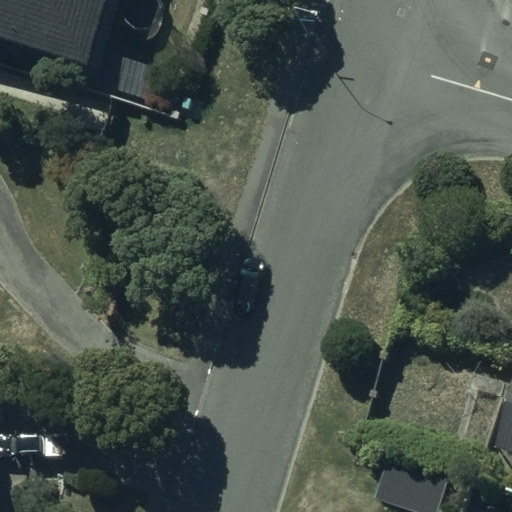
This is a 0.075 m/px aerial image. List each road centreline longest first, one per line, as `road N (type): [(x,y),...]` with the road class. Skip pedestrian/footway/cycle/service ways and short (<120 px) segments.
road 1 (residential): [(221,511),(363,53)]
road 2 (residential): [(511,101),(363,53)]
